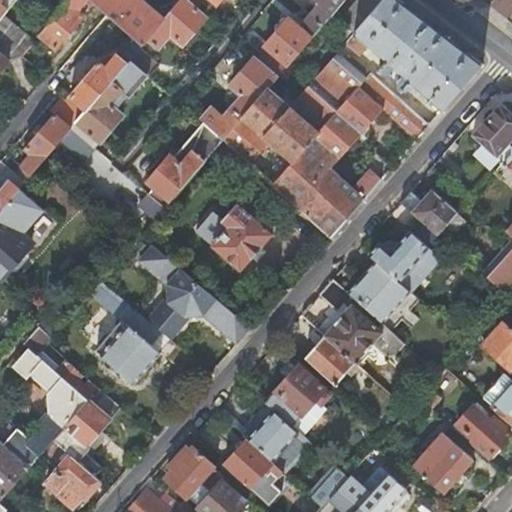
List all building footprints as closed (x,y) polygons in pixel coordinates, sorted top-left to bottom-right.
[(94,2),(91,0),(66,0),(38,34),(55,48),(84,14),(79,9),(85,1),(90,6),(94,2)] [(164,18),(143,0),(91,0),(94,2),(110,16),(112,18),(132,35),(142,43),(148,37),(164,18)] [(186,0),(179,0),(164,18),(148,37),(160,47),(172,34),(183,43),(206,17),(186,0)] [(198,0),(210,10),(215,3),(211,0),(198,0)] [(317,8),(311,15),(323,25),(344,0),(318,0),(319,5),(317,8)] [(381,0),(357,0),(341,19),(354,31),(381,0)] [(400,0),(381,0),(354,31),(346,41),(361,53),(369,44),(386,60),(379,68),(384,73),(387,73),(394,67),(403,74),(397,80),(397,86),(402,89),(410,81),(442,109),(482,63),(400,0)] [(303,24),(306,20),(294,10),(288,17),(296,24),(303,24)] [(33,39),(4,14),(0,19),(0,37),(1,38),(21,54),(33,39)] [(323,25),(311,15),(306,20),(303,24),(296,24),(288,17),(282,18),(274,26),(275,33),(267,43),(265,44),(288,65),(323,25)] [(252,30),(244,39),(261,54),(282,72),(288,65),(265,44),(267,43),(252,30)] [(141,44),(142,43),(132,35),(122,48),(131,56),(141,44)] [(0,71),(9,61),(0,53),(0,39),(1,38),(0,37),(0,71)] [(21,55),(21,54),(1,38),(0,39),(0,53),(9,61),(21,55)] [(165,64),(141,44),(131,56),(129,59),(146,73),(152,79),(165,64)] [(290,106),(269,87),(223,140),(249,163),(299,209),(321,229),(330,237),(380,179),(369,169),(352,187),(330,167),(382,109),(415,139),(429,124),(370,72),(366,77),(337,51),(334,55),(290,106)] [(207,106),(197,117),(204,123),(223,140),(269,87),(282,72),(261,54),(256,59),(254,58),(231,85),(241,95),(221,118),(207,106)] [(98,62),(69,96),(84,109),(85,110),(110,81),(120,69),(125,63),(115,55),(104,67),(98,62)] [(85,110),(84,109),(74,121),(99,141),(122,114),(110,104),(121,91),(127,96),(146,73),(129,59),(125,63),(120,69),(110,81),(85,110)] [(69,96),(68,95),(65,99),(54,112),(53,113),(69,127),(74,121),(84,109),(69,96)] [(54,112),(65,99),(61,97),(51,109),(54,112)] [(502,162),(511,150),(511,113),(500,103),(472,134),(502,162)] [(29,155),(14,174),(22,182),(57,141),(69,127),(53,113),(23,149),(29,155)] [(74,121),(69,127),(94,147),(99,141),(74,121)] [(146,181),(170,201),(213,151),(223,140),(204,123),(174,158),(170,155),(146,181)] [(69,127),(57,141),(84,161),(95,148),(94,147),(69,127)] [(223,140),(213,151),(239,174),(249,163),(223,140)] [(511,150),(502,162),(511,170),(511,150)] [(14,174),(10,171),(4,177),(7,180),(0,188),(0,207),(22,182),(14,174)] [(450,220),(457,213),(431,190),(422,199),(411,189),(400,202),(420,219),(437,235),(450,220)] [(165,207),(148,193),(139,204),(155,218),(165,207)] [(271,234),(237,204),(223,220),(228,226),(211,245),(240,270),(271,234)] [(312,240),(321,229),(299,209),(290,219),(312,240)] [(0,275),(31,241),(23,234),(10,222),(9,223),(0,215),(0,275)] [(450,247),(437,235),(420,219),(390,252),(379,242),(368,254),(375,261),(398,281),(409,291),(425,272),(426,273),(433,266),(450,247)] [(511,239),(491,262),(483,272),(508,294),(511,289),(511,239)] [(381,323),(409,291),(398,281),(375,261),(347,293),(354,298),(381,323)] [(207,290),(186,272),(151,315),(173,334),(199,303),(197,301),(207,290)] [(340,315),(350,303),(354,298),(347,293),(332,279),(318,295),(340,315)] [(101,281),(94,289),(129,318),(136,309),(101,281)] [(419,300),(409,291),(381,323),(390,332),(419,300)] [(354,298),(350,303),(340,315),(324,333),(355,361),(371,343),(385,355),(393,355),(403,344),(390,332),(381,323),(354,298)] [(136,309),(129,318),(124,324),(134,332),(108,362),(133,384),(160,353),(151,345),(162,331),(136,309)] [(511,331),(503,324),(482,347),(509,371),(511,367),(511,331)] [(37,327),(23,344),(37,356),(47,343),(51,339),(37,327)] [(176,344),(162,331),(151,345),(160,353),(165,357),(176,344)] [(360,365),(355,361),(324,333),(323,334),(304,356),(335,385),(347,371),(350,374),(360,365)] [(38,357),(31,364),(35,368),(37,373),(44,379),(49,380),(60,389),(53,397),(54,404),(57,407),(46,420),(42,417),(37,423),(40,427),(30,439),(17,427),(2,443),(27,465),(29,466),(42,451),(53,438),(87,399),(54,371),(41,360),(38,357)] [(65,359),(54,371),(87,399),(97,388),(65,359)] [(273,408),(303,435),(327,408),(321,403),(329,394),(329,392),(297,364),(265,400),(273,408)] [(485,398),(511,421),(511,380),(505,374),(503,375),(485,395),(485,398)] [(373,409),(387,403),(379,386),(365,392),(373,409)] [(440,397),(429,387),(419,398),(430,408),(440,397)] [(97,388),(87,399),(53,438),(70,453),(96,476),(103,469),(84,453),(88,447),(87,446),(120,408),(97,388)] [(470,443),(490,461),(501,450),(498,447),(511,432),(494,418),(492,420),(474,406),(458,425),(474,440),(470,443)] [(272,461),(283,471),(311,441),(303,435),(273,408),(246,437),(247,438),(272,461)] [(376,446),(385,454),(412,422),(404,414),(388,432),(376,446)] [(442,433),(413,466),(443,493),(472,460),(442,433)] [(283,471),(272,461),(247,438),(246,437),(223,463),(253,491),(271,471),(293,491),(299,485),(283,471)] [(2,443),(0,441),(0,499),(29,466),(27,465),(2,443)] [(166,477),(188,496),(206,477),(214,468),(213,467),(214,465),(192,446),(191,447),(190,446),(189,446),(188,446),(187,447),(172,465),(172,466),(171,467),(172,468),(172,469),(166,477)] [(366,479),(386,456),(385,454),(376,446),(355,469),(366,479)] [(100,479),(96,476),(70,453),(45,481),(71,505),(82,494),(85,496),(100,479)] [(343,483),(349,476),(341,469),(337,465),(310,495),(322,506),(338,487),(343,483)] [(221,479),(224,476),(214,468),(206,477),(215,485),(197,506),(203,511),(237,511),(246,502),(221,479)] [(338,487),(366,511),(386,511),(406,490),(388,473),(368,495),(355,485),(351,490),(343,483),(338,487)] [(366,511),(338,487),(322,506),(316,511),(333,511),(338,507),(343,511),(366,511)] [(167,511),(169,510),(171,511),(172,511),(179,505),(166,493),(159,501),(146,489),(124,511),(167,511)]
